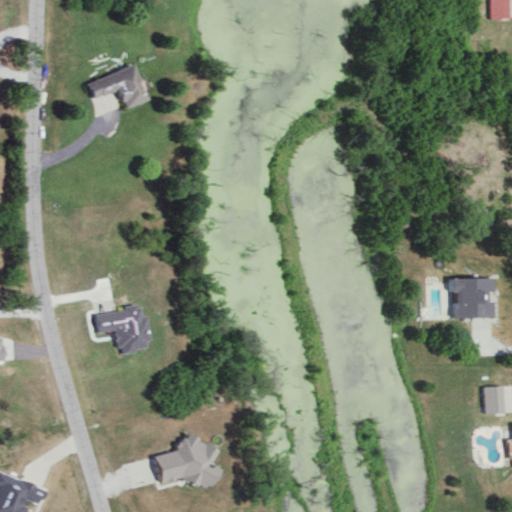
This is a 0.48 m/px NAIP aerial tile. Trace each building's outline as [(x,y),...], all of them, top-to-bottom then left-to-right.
[(506,15),(505,0),(485,0),(486,16),(506,15)] [(84,80),(90,96),(115,87),(122,106),(145,98),(131,62),(84,80)] [(490,315),(490,299),(484,299),(483,289),(490,289),(489,275),(449,276),(450,316),(490,315)] [(92,310),(95,331),(114,329),(117,351),(148,347),(143,313),(138,314),(137,304),(92,310)] [(479,384),(480,410),(500,409),(499,383),(479,384)] [(151,452),(158,480),(177,475),(198,484),(209,481),(216,465),(207,461),(214,446),(194,437),(193,433),(182,428),(175,446),(151,452)] [(0,511),(16,511),(19,507),(21,508),(25,498),(37,502),(43,485),(0,469),(0,511)]
